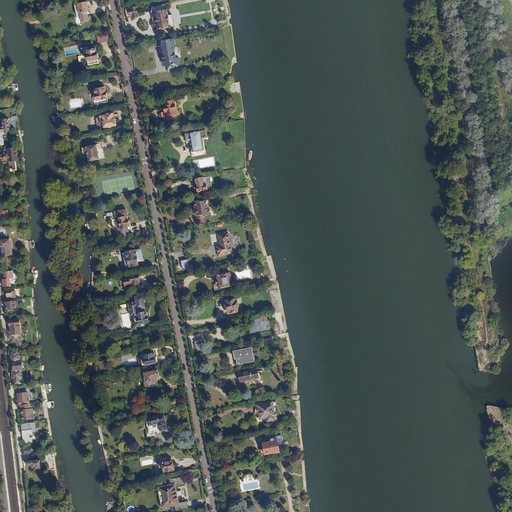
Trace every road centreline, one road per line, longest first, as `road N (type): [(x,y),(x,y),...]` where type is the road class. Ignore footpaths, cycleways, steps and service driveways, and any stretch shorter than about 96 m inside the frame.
road 1 (residential): [(217,511),(114,0)]
road 2 (residential): [(0,290),(27,511)]
